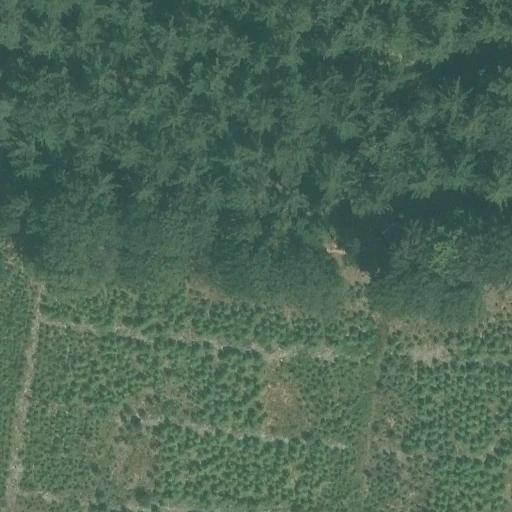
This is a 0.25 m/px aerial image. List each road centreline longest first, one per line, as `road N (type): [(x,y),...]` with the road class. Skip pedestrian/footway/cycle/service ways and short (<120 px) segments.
road 1 (track): [(0,209),(511,240)]
road 2 (track): [(420,0),(389,233)]
